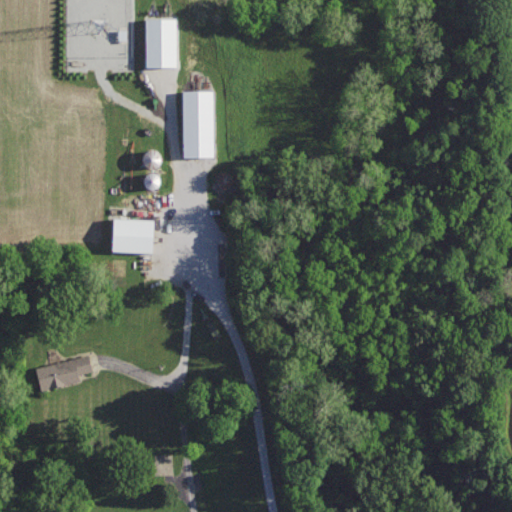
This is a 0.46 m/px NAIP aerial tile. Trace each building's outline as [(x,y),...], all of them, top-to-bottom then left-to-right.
[(176,17),(145,17),(146,66),(176,66),(176,17)] [(214,156),(213,89),(183,90),(183,156),(214,156)] [(164,160),(154,146),(141,156),(152,169),(164,160)] [(113,250),(153,251),(154,218),(114,217),(113,250)] [(36,366),(42,389),(80,380),(79,373),(93,370),(89,354),(36,366)]
